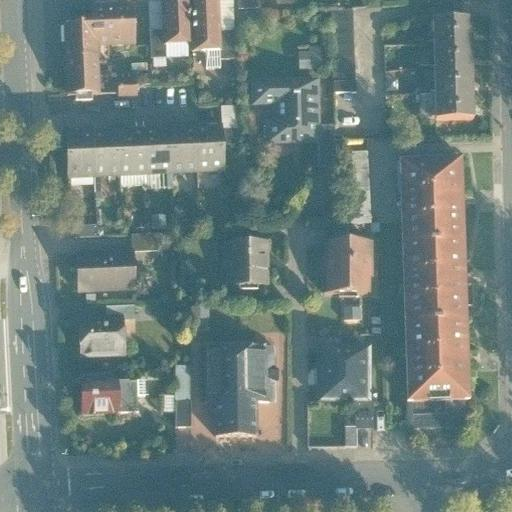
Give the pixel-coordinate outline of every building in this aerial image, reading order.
[(192,46),(189,0),(163,0),(166,47),(192,46)] [(220,52),(218,0),(194,0),(196,53),(220,52)] [(65,23),(67,61),(99,60),(98,47),(136,45),(134,4),(93,5),(94,22),(65,23)] [(355,97),(353,14),(332,14),(334,97),(355,97)] [(433,23),(433,46),(473,45),(473,22),(433,23)] [(433,46),(434,70),(474,70),(473,45),(433,46)] [(324,71),(324,51),(302,51),(302,70),(324,71)] [(101,102),(99,60),(67,61),(69,104),(101,102)] [(474,70),(434,70),(434,96),(474,95),(474,70)] [(322,129),(321,79),(253,81),(253,106),(273,106),(273,120),(266,120),(266,145),(319,144),(323,144),(322,129)] [(139,82),(118,82),(118,99),(140,98),(139,82)] [(434,96),(435,123),(475,122),(474,95),(434,96)] [(221,125),(194,126),(197,174),(224,172),(221,125)] [(169,128),(172,175),(197,174),(194,126),(169,128)] [(169,128),(144,129),(146,177),(172,175),(169,128)] [(117,130),(120,178),(146,177),(144,129),(117,130)] [(336,129),(322,129),(323,144),(319,144),(319,170),(337,169),(336,129)] [(117,130),(92,132),(94,179),(120,178),(117,130)] [(92,132),(66,133),(68,180),(94,179),(92,132)] [(369,154),(347,155),(351,226),(372,225),(369,154)] [(464,157),(402,160),(405,240),(468,238),(464,157)] [(468,238),(405,240),(408,322),(470,319),(468,238)] [(269,288),(270,242),(226,242),(226,288),(269,288)] [(373,295),(373,243),(321,243),(321,295),(373,295)] [(134,251),(76,254),(78,296),(136,293),(134,251)] [(79,319),(80,360),(126,358),(124,318),(79,319)] [(470,319),(408,322),(411,431),(468,430),(468,402),(474,401),(470,319)] [(276,404),(276,346),(201,347),(201,405),(212,405),(212,412),(216,412),(216,440),(259,439),(260,404),(276,404)] [(373,404),(372,346),(319,348),(320,405),(373,404)] [(166,396),(167,415),(179,414),(179,429),(194,428),(191,367),(177,368),(178,395),(166,396)] [(82,383),(83,417),(139,416),(138,382),(82,383)]
